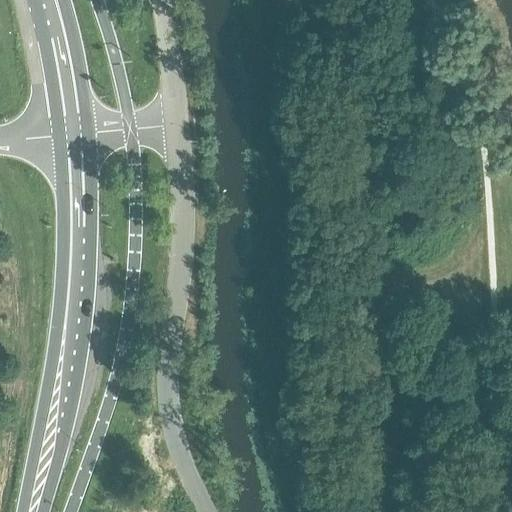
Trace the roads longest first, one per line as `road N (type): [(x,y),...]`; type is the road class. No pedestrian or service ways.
road 1 (unclassified): [(204,511),(170,435),(165,402),(181,197),(179,124),(157,0)]
road 2 (secondary): [(44,511),(99,322),(116,212),(107,0)]
road 3 (secondary): [(67,112),(40,310),(0,466)]
road 4 (secondary): [(0,438),(33,305),(29,158)]
